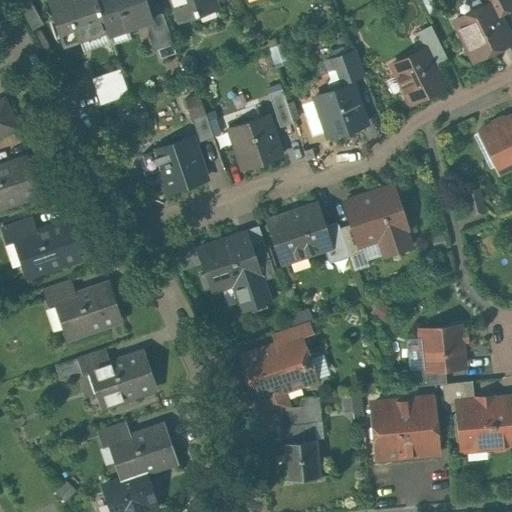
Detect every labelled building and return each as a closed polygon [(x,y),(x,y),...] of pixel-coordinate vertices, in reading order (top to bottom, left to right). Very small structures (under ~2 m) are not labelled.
[(29,0),(23,4),(35,25),(44,20),(33,0),(29,0)] [(47,0),(62,43),(78,38),(77,37),(105,27),(96,0),(47,0)] [(144,0),(96,0),(105,27),(107,33),(150,19),(151,18),(146,5),(144,0)] [(170,0),(177,20),(217,6),(214,0),(170,0)] [(489,0),(490,2),(491,1),(495,8),(511,0),(489,0)] [(166,25),(157,1),(146,5),(151,18),(150,19),(153,30),(166,25)] [(490,2),(453,19),(473,59),(510,41),(495,8),(491,1),(490,2)] [(166,25),(153,30),(159,47),(172,43),(166,25)] [(424,47),(398,60),(403,71),(396,75),(409,101),(440,86),(434,74),(437,73),(424,47)] [(353,51),(334,58),(336,64),(342,61),(349,78),(362,74),(353,51)] [(119,68),(90,77),(99,103),(127,93),(119,68)] [(351,83),(313,96),(327,135),(365,123),(351,83)] [(292,122),(281,89),(268,93),(279,126),(292,122)] [(0,136),(16,129),(2,99),(0,100),(0,136)] [(205,114),(191,119),(198,141),(213,136),(205,114)] [(266,114),(232,126),(237,143),(233,144),(242,169),(279,156),(271,133),(273,132),(266,114)] [(511,114),(478,130),(495,164),(507,158),(511,159),(511,114)] [(190,138),(157,150),(162,165),(159,166),(167,190),(204,177),(190,138)] [(0,165),(0,205),(37,193),(25,157),(0,165)] [(391,186),(344,202),(351,223),(358,244),(360,243),(378,236),(384,253),(407,245),(402,228),(405,227),(391,186)] [(477,187),(465,190),(464,190),(470,214),(481,211),(482,211),(477,187)] [(315,206),(291,214),(290,213),(269,220),(282,258),(307,250),(308,252),(327,246),(329,245),(324,232),(315,206)] [(65,221),(31,232),(26,217),(2,225),(8,241),(16,239),(28,273),(77,257),(65,221)] [(358,244),(351,223),(338,227),(347,255),(362,250),(360,243),(358,244)] [(338,227),(324,232),(329,245),(327,246),(333,260),(347,255),(338,227)] [(243,232),(197,248),(212,290),(257,275),(258,275),(250,250),(243,232)] [(274,275),(264,245),(250,250),(258,275),(257,275),(258,280),(274,275)] [(105,284),(70,295),(65,280),(42,288),(48,304),(57,301),(68,336),(116,320),(105,284)] [(306,320),(272,332),(275,343),(299,335),(299,337),(310,333),(306,320)] [(458,325),(421,329),(418,333),(420,352),(423,354),(424,368),(424,369),(444,367),(462,365),(458,325)] [(275,343),(241,355),(255,396),(259,395),(282,390),(309,381),(305,366),(308,365),(299,337),(299,335),(275,343)] [(139,353),(107,363),(102,348),(76,356),(82,373),(91,370),(102,404),(151,388),(139,353)] [(444,367),(424,369),(424,368),(413,370),(414,385),(441,383),(445,382),(444,367)] [(473,400),(471,380),(445,382),(441,383),(444,410),(457,409),(456,401),(473,400)] [(282,390),(259,395),(264,409),(276,408),(288,407),(282,390)] [(430,396),(373,402),(378,457),(436,452),(430,396)] [(473,400),(456,401),(457,409),(461,449),(462,449),(462,445),(489,442),(489,446),(493,449),(501,448),(504,445),(511,443),(511,430),(509,396),(473,400)] [(288,407),(276,408),(277,426),(320,421),(318,403),(288,407)] [(123,421),(98,430),(104,445),(114,442),(128,437),(123,421)] [(128,437),(114,442),(125,476),(144,470),(174,460),(163,425),(128,437)] [(302,430),(281,432),(282,442),(303,440),(302,430)] [(282,442),(280,443),(283,476),(318,475),(314,440),(303,440),(282,442)] [(137,511),(156,506),(144,470),(125,476),(103,484),(112,511),(137,511)]
